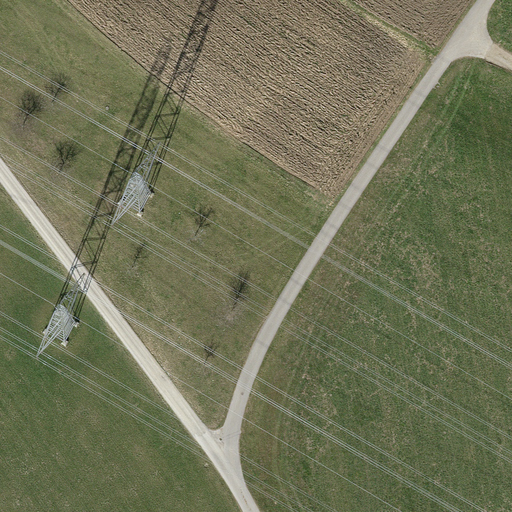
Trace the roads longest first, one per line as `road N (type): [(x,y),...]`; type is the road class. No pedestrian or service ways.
road 1 (track): [(487,0),(284,300),(244,384),(226,465)]
road 2 (track): [(0,168),(226,465)]
